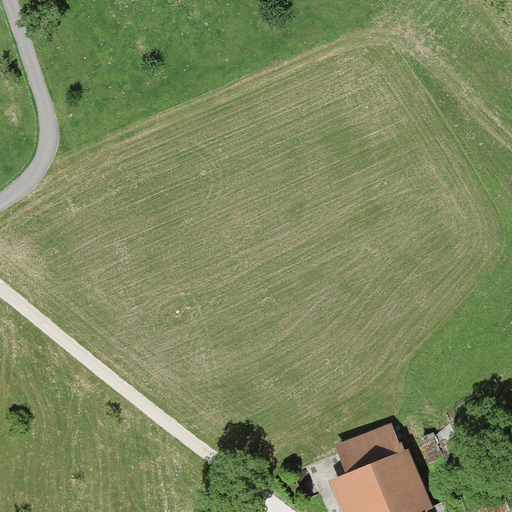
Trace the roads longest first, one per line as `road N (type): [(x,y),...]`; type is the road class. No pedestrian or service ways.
road 1 (track): [(0,280),(287,511)]
road 2 (track): [(11,0),(53,135),(39,178),(0,207)]
